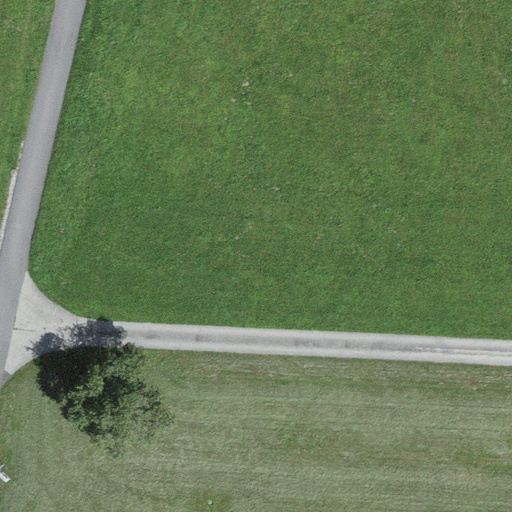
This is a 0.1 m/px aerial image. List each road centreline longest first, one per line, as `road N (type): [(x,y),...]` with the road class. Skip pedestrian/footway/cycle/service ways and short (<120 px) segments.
road 1 (track): [(11,307),(511,337)]
road 2 (unclassified): [(0,363),(74,0)]
